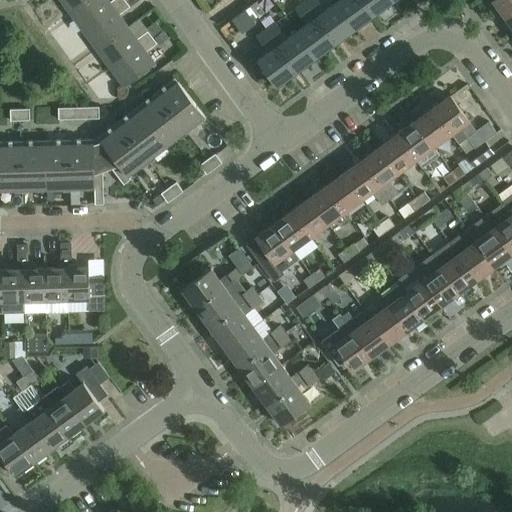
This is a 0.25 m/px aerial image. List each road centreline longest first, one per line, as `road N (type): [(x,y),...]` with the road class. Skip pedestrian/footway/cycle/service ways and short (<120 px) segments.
road 1 (residential): [(511,312),(299,468),(259,463),(203,389)]
road 2 (residential): [(278,143),(424,37),(451,39),(472,54),(511,109)]
road 3 (residential): [(33,511),(203,389)]
road 4 (residential): [(203,389),(132,291),(131,256),(149,241)]
road 5 (residential): [(278,143),(173,0)]
road 6 (residential): [(149,241),(278,143)]
road 7 (residential): [(149,241),(125,220),(0,223)]
